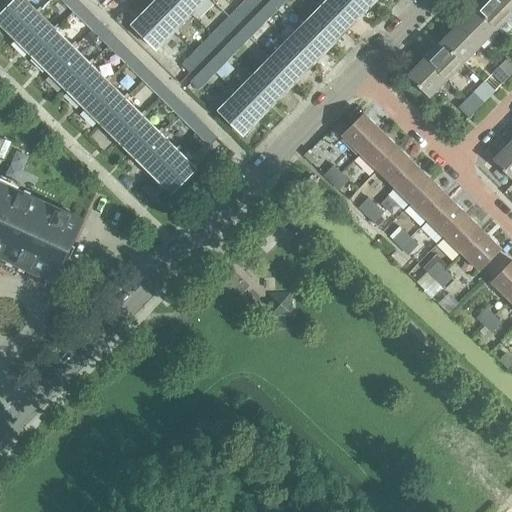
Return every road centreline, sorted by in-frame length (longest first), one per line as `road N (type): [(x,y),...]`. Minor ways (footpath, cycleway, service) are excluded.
road 1 (residential): [(0,434),(360,72)]
road 2 (residential): [(456,164),(360,72)]
